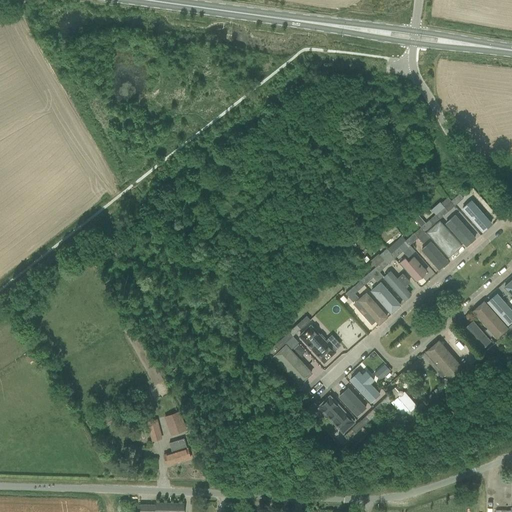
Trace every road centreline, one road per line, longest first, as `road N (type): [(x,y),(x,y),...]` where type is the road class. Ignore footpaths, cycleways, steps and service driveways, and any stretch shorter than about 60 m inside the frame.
road 1 (unclassified): [(0,487),(355,499),(397,496),(511,456)]
road 2 (residential): [(511,216),(394,318),(391,336),(399,347),(415,348),(511,265)]
road 3 (unclassified): [(511,216),(437,114),(413,70),(412,43)]
road 4 (secondary): [(147,0),(340,27)]
